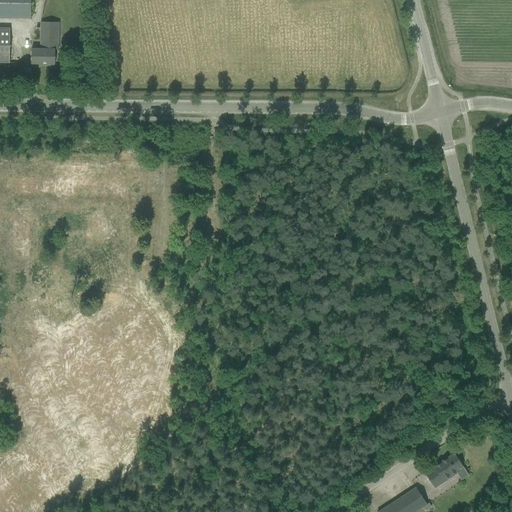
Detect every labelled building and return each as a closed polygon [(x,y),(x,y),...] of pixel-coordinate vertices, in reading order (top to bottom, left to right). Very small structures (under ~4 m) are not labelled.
[(30,0),(0,0),(0,18),(30,19),(30,0)] [(41,50),(40,50),(32,50),(32,63),(40,63),(55,64),(55,50),(58,50),(58,23),(41,23),(41,50)] [(0,62),(9,63),(10,28),(0,28),(0,62)] [(451,477),(450,476),(457,472),(456,470),(462,466),(454,454),(425,473),(435,488),(451,477)] [(411,511),(426,503),(417,489),(416,488),(378,511),(411,511)]
